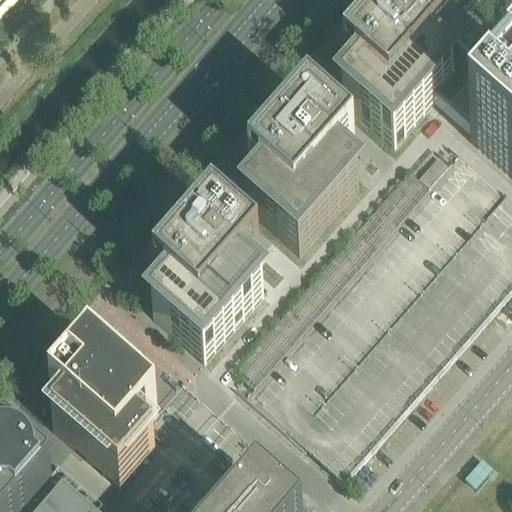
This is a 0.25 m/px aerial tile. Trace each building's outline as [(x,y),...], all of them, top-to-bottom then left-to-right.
[(431,65),(448,45),(450,43),(404,3),(344,71),(362,86),(343,108),(394,153),(433,108),(454,85),(431,65)] [(470,145),(511,182),(511,96),(510,99),(499,90),(499,89),(500,88),(500,87),(500,86),(500,85),(499,84),(498,82),(497,82),(496,81),(494,81),(493,82),(492,82),(491,83),(448,45),(431,65),(454,85),(433,108),(453,126),(453,127),(452,128),(452,129),(453,130),(453,131),(454,132),(454,133),(455,133),(456,134),(457,134),(459,134),(460,134),(461,133),(472,142),(470,145)] [(309,111),(249,178),(267,194),(248,215),(299,261),(359,193),(336,173),(355,151),(309,111)] [(511,208),(460,162),(247,406),(343,491),(511,298),(511,208)] [(438,165),(419,187),(428,194),(447,173),(438,165)] [(172,302),(153,324),(204,369),(264,301),(241,281),(260,259),(214,219),(154,287),(172,302)] [(367,246),(376,253),(395,232),(386,224),(367,246)] [(155,454),(139,440),(158,418),(90,359),(51,405),(67,419),(52,435),(73,453),(84,462),(120,494),(155,454)] [(277,511),(257,494),(242,511),(73,511),(53,494),(44,486),(0,447),(0,511),(277,511)] [(463,486),(475,496),(488,481),(493,475),(481,465),(463,486)]
